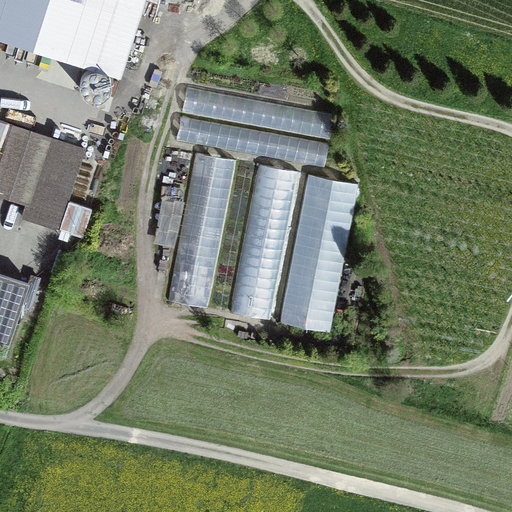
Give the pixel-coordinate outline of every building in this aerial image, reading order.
[(0,0),(0,30),(123,69),(142,0),(0,0)] [(337,116),(194,92),(185,146),(328,169),(337,116)] [(23,217),(58,229),(84,148),(0,120),(0,194),(27,204),(23,217)] [(240,169),(196,161),(169,307),(214,315),(240,169)] [(304,180),(258,171),(229,316),(275,325),(304,180)] [(367,193),(314,182),(282,329),(356,345),(369,283),(349,279),(367,193)] [(0,351),(5,354),(29,282),(0,272),(0,351)]
